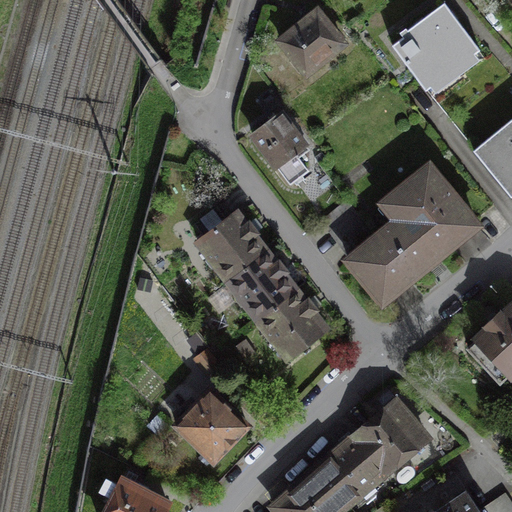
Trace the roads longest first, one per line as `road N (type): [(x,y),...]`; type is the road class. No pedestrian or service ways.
road 1 (residential): [(212,133),(384,350)]
road 2 (residential): [(384,350),(215,511)]
road 3 (residential): [(384,350),(511,474)]
road 4 (residential): [(384,350),(511,240)]
road 5 (residential): [(212,133),(252,0)]
